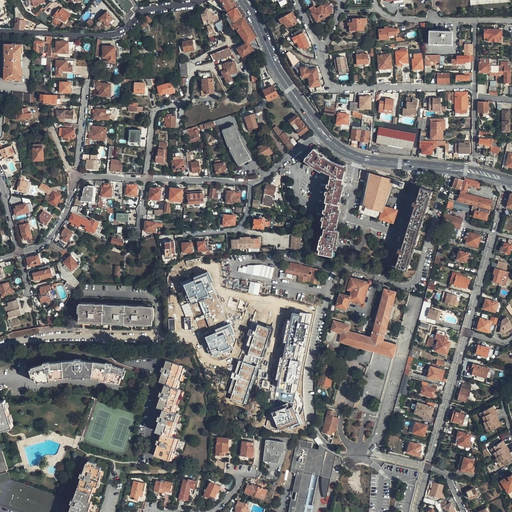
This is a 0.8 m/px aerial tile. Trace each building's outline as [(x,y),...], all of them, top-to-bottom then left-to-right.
[(126,12),(133,6),(129,0),(115,0),(120,5),(119,5),(126,12)] [(220,0),(228,11),(236,6),(232,0),(220,0)] [(317,21),(328,13),(332,11),(331,9),(329,6),(330,6),(328,2),(326,3),(325,2),(321,5),(315,9),(313,6),(308,9),(311,13),(317,21)] [(26,6),(23,7),(24,10),(37,15),(35,13),(32,11),(30,5),(26,6)] [(42,6),(35,13),(37,15),(41,10),(44,7),(42,6)] [(58,9),(53,16),(60,21),(61,19),(64,21),(64,22),(70,14),(62,8),(60,11),(58,9)] [(206,13),(201,14),(205,25),(207,24),(207,26),(206,26),(208,32),(210,31),(211,36),(215,34),(214,30),(216,30),(213,24),(211,25),(210,20),(218,17),(217,14),(218,13),(217,13),(215,11),(214,13),(212,12),(212,11),(207,8),(207,9),(205,11),(206,11),(206,13)] [(236,9),(228,13),(225,15),(227,18),(231,25),(242,18),(236,9)] [(48,16),(41,10),(37,15),(43,21),(48,16)] [(102,16),(98,19),(101,23),(103,21),(107,26),(111,22),(112,23),(115,20),(114,18),(107,11),(106,12),(104,10),(100,14),(102,16)] [(293,11),(280,18),(282,23),(284,22),(286,26),(291,23),(292,25),(299,21),(293,11)] [(349,17),(349,30),(356,29),(355,28),(364,28),(364,23),(365,23),(365,21),(364,16),(349,17)] [(254,38),(255,37),(253,34),(243,18),(242,18),(231,25),(233,29),(236,28),(245,41),(245,42),(254,38)] [(276,29),(281,27),(276,18),(271,21),(276,29)] [(15,28),(23,29),(23,24),(25,25),(25,20),(18,19),(17,23),(16,23),(15,28)] [(222,20),(216,23),(220,30),(225,27),(222,20)] [(385,28),(379,28),(380,39),(396,37),(395,32),(398,32),(399,32),(399,31),(400,31),(400,29),(399,28),(398,28),(397,27),(395,27),(389,27),(388,25),(384,26),(385,28)] [(293,36),(292,36),(294,42),(297,41),(300,47),(303,46),(304,47),(309,45),(303,31),(303,32),(301,28),(297,30),(292,33),(293,36)] [(501,29),(485,28),(485,36),(489,37),(489,39),(501,40),(501,29)] [(454,31),(431,30),(431,36),(429,36),(429,40),(431,40),(431,43),(453,44),(454,31)] [(238,49),(242,56),(254,49),(256,52),(261,50),(260,46),(259,47),(254,38),(245,42),(246,44),(238,49)] [(193,39),(184,41),(184,44),(180,45),(182,51),(186,51),(195,49),(193,39)] [(35,41),(34,41),(34,52),(47,52),(47,56),(51,56),(51,52),(52,45),(48,45),(43,45),(44,41),(39,41),(35,41)] [(57,41),(57,53),(72,53),(72,42),(57,41)] [(21,44),(3,44),(4,79),(21,79),(21,44)] [(212,53),(215,59),(230,54),(233,53),(231,49),(229,46),(212,53)] [(116,47),(104,47),(104,52),(102,52),(102,57),(103,57),(108,58),(108,62),(115,62),(115,58),(115,57),(118,57),(118,48),(116,48),(116,47)] [(292,65),(299,60),(289,51),(286,53),(292,65)] [(407,51),(396,52),(397,65),(408,64),(407,51)] [(357,64),(368,63),(367,53),(356,54),(357,64)] [(380,68),(392,67),(391,53),(378,55),(380,68)] [(441,54),(426,53),(426,65),(432,65),(435,64),(435,62),(436,63),(437,63),(438,62),(438,61),(441,61),(441,56),(441,54)] [(452,63),(458,63),(458,61),(465,61),(470,61),(473,61),(473,54),(469,54),(469,56),(465,56),(466,54),(461,54),(460,54),(460,55),(458,55),(458,58),(452,58),(452,63)] [(414,69),(423,68),(423,64),(423,58),(422,55),(415,55),(415,58),(413,58),(414,69)] [(339,58),(337,58),(338,69),(341,68),(341,71),(346,70),(349,70),(347,57),(345,57),(339,58)] [(478,59),(480,59),(481,61),(480,71),(489,71),(491,71),(496,71),(496,74),(496,81),(496,82),(498,83),(498,71),(498,70),(498,65),(498,61),(491,61),(491,58),(478,57),(478,59)] [(220,64),(227,82),(232,79),(231,76),(239,74),(238,68),(236,68),(235,60),(220,64)] [(74,61),(55,61),(55,76),(61,76),(61,73),(61,71),(62,71),(74,72),(74,61)] [(186,61),(180,62),(182,75),(188,75),(186,62),(186,61)] [(498,70),(505,70),(504,82),(511,82),(511,65),(508,65),(509,61),(501,61),(501,65),(498,65),(498,70)] [(311,86),(320,84),(316,67),(305,69),(304,67),(301,68),(303,76),(308,75),(311,86)] [(207,93),(213,93),(213,71),(199,72),(200,76),(202,76),(203,90),(207,90),(207,92),(207,93)] [(450,72),(438,71),(438,83),(450,82),(450,72)] [(111,84),(100,83),(100,79),(93,79),(93,83),(96,83),(96,90),(99,90),(99,95),(110,96),(111,84)] [(167,83),(158,85),(158,87),(155,88),(157,94),(160,93),(161,94),(165,93),(170,91),(170,92),(175,91),(172,81),(167,83)] [(70,82),(60,82),(60,92),(70,92),(70,82)] [(146,82),(135,82),(135,92),(141,91),(141,94),(145,94),(145,91),(146,91),(146,82)] [(269,99),(277,95),(273,85),(264,89),(269,99)] [(456,111),(468,111),(467,91),(456,91),(456,97),(453,97),(453,102),(454,102),(454,105),(456,105),(456,111)] [(12,92),(11,98),(30,103),(30,93),(12,92)] [(60,95),(55,95),(50,95),(45,95),(45,93),(38,93),(38,97),(40,97),(39,99),(43,99),(43,101),(48,101),(48,102),(54,103),(54,98),(60,98),(60,95)] [(371,108),(371,98),(367,98),(367,96),(360,96),(361,106),(364,106),(364,108),(371,108)] [(413,97),(406,97),(405,108),(407,108),(406,114),(411,114),(411,113),(416,114),(418,99),(413,99),(413,97)] [(434,97),(429,97),(429,110),(442,110),(441,105),(441,97),(437,97),(434,97)] [(387,109),(394,110),(395,99),(386,98),(386,101),(384,101),(381,100),(379,111),(386,112),(387,109)] [(479,112),(488,112),(489,102),(485,102),(483,102),(479,102),(479,112)] [(325,105),(324,113),(328,113),(332,114),(332,116),(334,116),(335,108),(336,109),(337,106),(331,105),(325,105)] [(15,114),(16,119),(31,117),(30,112),(27,112),(26,107),(17,109),(17,114),(15,114)] [(110,118),(110,114),(114,115),(115,109),(106,109),(97,108),(96,112),(94,112),(94,117),(110,118)] [(405,108),(403,108),(402,115),(416,117),(416,114),(411,113),(411,114),(406,114),(407,108),(405,108)] [(75,110),(57,109),(58,116),(74,118),(75,110)] [(258,126),(253,113),(244,116),(248,129),(258,126)] [(349,114),(339,113),(337,124),(342,125),(342,123),(348,123),(349,114)] [(175,126),(176,116),(171,115),(171,114),(168,114),(168,116),(166,116),(166,126),(175,126)] [(287,120),(288,120),(291,124),(294,122),(299,128),(296,131),(299,135),(307,129),(296,115),(293,117),(292,115),(287,119),(287,120)] [(432,119),(432,121),(432,128),(443,128),(446,128),(446,119),(443,119),(432,119)] [(216,124),(214,120),(205,123),(200,124),(202,129),(207,127),(213,125),(216,124)] [(251,157),(241,141),(235,124),(223,128),(230,148),(240,164),(251,157)] [(66,128),(64,128),(63,137),(74,138),(75,128),(74,128),(74,125),(66,125),(66,128)] [(105,140),(106,134),(107,127),(93,126),(92,132),(90,132),(89,138),(105,140)] [(276,126),(273,129),(275,131),(280,137),(286,145),(290,150),(294,145),(295,145),(297,143),(293,138),(291,140),(290,138),(285,132),(283,134),(276,126)] [(184,132),(188,130),(189,133),(194,132),(195,135),(193,136),(193,134),(189,135),(190,137),(188,137),(190,142),(193,141),(194,144),(198,143),(197,140),(200,139),(199,134),(198,130),(194,131),(193,127),(188,129),(184,130),(184,132)] [(377,143),(414,150),(417,134),(380,127),(377,143)] [(130,142),(133,130),(124,128),(122,140),(130,142)] [(443,138),(443,128),(432,128),(432,138),(443,138)] [(355,147),(356,140),(360,141),(361,130),(357,130),(353,129),(351,139),(352,139),(351,145),(355,147)] [(369,132),(361,130),(360,141),(368,142),(369,132)] [(478,143),(491,146),(490,151),(499,153),(500,146),(495,145),(496,140),(492,139),(492,140),(489,140),(490,139),(480,137),(480,138),(479,138),(478,143)] [(446,142),(446,140),(437,140),(433,140),(424,140),(420,140),(420,147),(423,148),(423,153),(433,153),(433,143),(437,143),(437,144),(438,144),(438,145),(446,145),(446,142)] [(460,142),(457,142),(457,151),(460,152),(470,152),(470,143),(465,143),(465,141),(460,141),(460,142)] [(159,145),(158,149),(158,152),(157,152),(156,153),(156,154),(156,155),(156,156),(156,161),(166,161),(167,156),(166,156),(166,149),(167,149),(167,146),(168,142),(159,142),(159,145)] [(274,154),(267,142),(258,146),(265,159),(274,154)] [(10,144),(0,148),(0,153),(1,157),(3,156),(6,155),(6,156),(14,153),(10,144)] [(45,144),(33,144),(34,160),(45,159),(45,144)] [(108,171),(111,171),(111,170),(122,171),(122,160),(112,159),(113,146),(109,146),(108,159),(108,171)] [(313,148),(305,159),(308,162),(313,165),(320,169),(326,172),(330,174),(325,202),(327,202),(322,228),(325,229),(335,231),(336,224),(338,224),(341,209),(339,209),(340,205),(338,205),(340,198),(341,198),(344,184),(343,184),(346,167),(342,166),(339,165),(334,162),(330,161),(327,159),(325,158),(322,156),(318,153),(313,148)] [(174,170),(185,168),(183,159),(182,159),(181,152),(172,153),(173,160),(172,161),(174,170)] [(98,168),(98,159),(98,155),(91,154),(83,154),(83,159),(87,159),(87,163),(86,168),(98,168)] [(192,162),(193,172),(201,171),(199,161),(192,162)] [(215,164),(217,172),(227,171),(225,162),(215,164)] [(359,212),(393,222),(396,211),(387,208),(393,187),(398,188),(398,186),(402,186),(403,183),(366,173),(359,212)] [(455,178),(453,187),(460,189),(462,180),(455,178)] [(29,181),(21,179),(20,183),(18,183),(17,189),(26,191),(29,181)] [(478,188),(480,183),(465,179),(461,190),(461,192),(458,201),(473,205),(489,210),(492,201),(462,192),(463,191),(466,192),(468,185),(473,186),(473,187),(478,188)] [(112,184),(108,184),(108,183),(104,183),(104,180),(99,180),(99,187),(101,187),(101,196),(112,197),(112,184)] [(51,186),(42,182),(41,184),(42,185),(41,188),(48,192),(49,190),(51,186)] [(127,184),(127,188),(125,188),(125,195),(137,195),(137,184),(127,184)] [(275,187),(265,185),(263,194),(264,194),(263,198),(272,200),(275,187)] [(56,205),(62,194),(59,193),(60,191),(58,190),(57,186),(51,186),(49,190),(48,192),(45,198),(47,199),(51,191),(53,192),(48,202),(56,205)] [(84,187),(83,192),(82,192),(82,197),(81,197),(81,201),(92,202),(92,197),(93,197),(93,187),(84,187)] [(151,188),(150,199),(161,201),(163,188),(159,187),(158,189),(151,188)] [(395,267),(407,271),(432,191),(420,187),(416,202),(413,201),(412,205),(415,206),(401,248),(399,247),(397,251),(400,252),(395,267)] [(170,201),(182,202),(184,189),(171,188),(170,201)] [(210,189),(209,198),(217,199),(218,194),(215,193),(216,189),(210,189)] [(222,193),(222,196),(227,197),(227,203),(234,203),(234,202),(240,202),(240,196),(236,196),(236,193),(235,193),(235,192),(227,191),(227,190),(223,190),(222,193)] [(204,203),(203,193),(188,194),(189,205),(204,203)] [(473,205),(458,201),(456,209),(470,213),(471,211),(471,209),(473,205)] [(42,202),(35,215),(40,215),(42,221),(46,224),(52,216),(44,210),(47,206),(42,202)] [(27,203),(17,205),(17,207),(15,208),(16,214),(16,218),(22,217),(21,213),(29,211),(27,203)] [(62,212),(64,208),(58,204),(54,210),(60,214),(62,212)] [(473,216),(486,220),(487,214),(488,214),(489,210),(473,205),(471,209),(473,210),(475,210),(473,216)] [(445,213),(442,224),(460,229),(462,219),(445,213)] [(71,214),(69,221),(77,225),(76,226),(79,227),(79,226),(90,231),(89,232),(94,234),(94,233),(95,233),(99,223),(91,220),(90,222),(71,214)] [(235,216),(224,214),(223,224),(228,225),(228,223),(234,224),(235,216)] [(253,227),(262,228),(263,219),(259,219),(259,220),(254,219),(253,227)] [(145,231),(156,232),(157,226),(163,226),(163,223),(146,221),(145,231)] [(20,224),(23,236),(24,239),(32,237),(31,234),(29,222),(20,224)] [(61,239),(66,243),(69,239),(69,240),(73,233),(65,228),(62,232),(64,233),(63,235),(63,236),(61,239)] [(335,231),(325,229),(323,235),(322,235),(321,239),(322,239),(321,246),(319,246),(318,249),(320,250),(319,254),(332,258),(333,250),(336,251),(337,247),(334,247),(336,240),(337,240),(338,238),(337,237),(338,232),(335,231)] [(480,235),(466,232),(465,236),(467,237),(465,244),(477,247),(480,235)] [(109,235),(109,242),(111,243),(122,246),(123,241),(120,240),(120,238),(112,236),(112,237),(109,235)] [(298,248),(299,235),(290,235),(289,248),(298,248)] [(232,248),(249,248),(248,236),(239,237),(239,239),(232,239),(232,248)] [(249,248),(259,247),(258,238),(250,238),(250,236),(248,236),(249,248)] [(198,242),(199,252),(206,251),(207,255),(210,255),(209,251),(208,251),(208,246),(207,239),(204,239),(204,242),(198,242)] [(504,243),(503,247),(502,247),(500,248),(499,250),(500,252),(505,253),(504,255),(507,256),(508,254),(509,254),(510,250),(511,250),(511,240),(508,239),(507,244),(504,243)] [(187,242),(187,243),(182,244),(183,253),(194,252),(194,249),(192,249),(192,243),(191,242),(191,241),(188,241),(187,242)] [(174,242),(165,243),(165,250),(165,253),(165,258),(169,257),(169,255),(175,255),(174,242)] [(67,253),(74,246),(70,243),(63,250),(67,253)] [(465,262),(468,253),(460,251),(461,247),(457,246),(456,248),(459,249),(459,250),(458,250),(457,255),(453,253),(452,258),(465,262)] [(29,267),(41,264),(39,255),(27,258),(29,267)] [(75,287),(79,283),(69,273),(78,264),(71,256),(64,263),(66,266),(65,268),(59,261),(57,263),(60,277),(75,287)] [(290,268),(301,271),(302,265),(303,264),(292,261),(290,268)] [(491,280),(506,285),(509,272),(504,270),(505,265),(498,263),(496,268),(495,268),(491,280)] [(240,271),(271,278),(274,267),(262,264),(247,265),(247,267),(243,266),(243,268),(240,267),(240,271)] [(311,268),(302,265),(301,271),(300,276),(298,281),(307,284),(311,268)] [(300,276),(301,271),(290,268),(287,267),(286,272),(300,276)] [(32,274),(34,280),(55,275),(53,269),(32,274)] [(321,270),(314,269),(310,284),(317,287),(321,270)] [(208,271),(180,282),(212,358),(232,350),(230,344),(234,342),(232,336),(236,335),(208,271)] [(282,273),(281,277),(296,281),(297,277),(282,273)] [(453,284),(466,288),(467,283),(468,283),(470,278),(456,274),(453,284)] [(350,301),(362,304),(362,305),(362,306),(363,306),(364,306),(365,306),(366,305),(365,303),(364,303),(369,284),(370,284),(371,284),(371,283),(371,282),(371,281),(370,281),(369,281),(368,282),(348,277),(345,289),(351,291),(350,296),(339,293),(336,306),(347,309),(350,301)] [(250,281),(248,293),(258,295),(261,284),(250,281)] [(8,282),(0,284),(0,289),(2,295),(12,292),(10,287),(9,287),(8,282)] [(63,286),(69,297),(75,288),(66,282),(63,286)] [(40,302),(51,300),(50,295),(48,295),(47,290),(50,290),(49,285),(39,288),(41,297),(39,297),(40,302)] [(334,322),(331,331),(342,334),(339,343),(374,352),(393,357),(397,345),(382,340),(395,291),(385,289),(371,338),(349,331),(350,326),(334,322)] [(457,295),(447,292),(444,302),(454,305),(456,300),(457,295)] [(13,299),(6,302),(7,306),(9,311),(7,312),(8,318),(20,314),(17,303),(15,304),(13,299)] [(483,308),(486,309),(495,312),(496,307),(498,303),(485,299),(483,308)] [(419,320),(426,322),(427,316),(436,319),(438,310),(430,308),(431,303),(424,301),(419,320)] [(152,325),(152,305),(80,302),(79,322),(152,325)] [(188,303),(181,306),(186,317),(193,314),(188,303)] [(311,316),(290,312),(272,400),(293,404),(311,316)] [(504,332),(511,326),(511,324),(506,316),(503,319),(499,331),(504,332)] [(493,317),(492,321),(481,318),(477,329),(488,332),(491,323),(496,324),(498,318),(493,317)] [(273,329),(252,321),(228,393),(231,394),(230,399),(246,405),(273,329)] [(437,330),(436,335),(437,335),(437,338),(435,337),(435,338),(429,337),(427,344),(432,346),(431,351),(434,352),(435,351),(447,354),(451,341),(446,339),(447,338),(445,337),(446,333),(437,330)] [(326,349),(337,352),(339,343),(342,334),(331,331),(331,334),(327,345),(326,349)] [(490,348),(478,345),(476,354),(488,357),(488,356),(491,357),(493,350),(490,349),(490,348)] [(413,358),(415,358),(417,350),(411,348),(409,356),(413,358)] [(36,382),(44,380),(44,382),(50,380),(56,380),(56,377),(64,377),(71,376),(71,378),(77,378),(83,378),(84,376),(91,377),(99,378),(99,380),(105,381),(111,383),(111,381),(119,383),(121,377),(123,378),(125,370),(123,369),(124,368),(111,364),(112,363),(106,362),(106,363),(93,361),(80,360),(81,359),(75,359),(75,360),(62,361),(49,362),(49,361),(43,362),(44,364),(32,367),(32,369),(30,369),(32,377),(34,376),(36,382)] [(154,455),(168,460),(175,438),(169,436),(177,413),(171,411),(178,389),(173,387),(180,365),(166,360),(164,367),(161,367),(160,370),(162,371),(159,382),(164,384),(162,392),(160,391),(158,395),(161,395),(157,406),(163,409),(160,416),(158,415),(157,419),(159,420),(156,431),(161,433),(159,440),(156,440),(155,443),(158,444),(154,455)] [(324,365),(321,376),(332,379),(334,374),(329,372),(330,367),(324,365)] [(489,369),(473,365),(471,370),(473,371),(472,375),(486,379),(489,369)] [(430,366),(426,378),(434,380),(434,378),(441,380),(444,370),(430,366)] [(406,367),(404,375),(407,375),(410,376),(412,368),(410,368),(406,367)] [(330,387),(332,379),(321,376),(318,386),(325,389),(326,386),(330,387)] [(462,384),(457,400),(466,403),(471,387),(462,384)] [(422,385),(419,393),(434,397),(436,389),(422,385)] [(399,407),(402,394),(401,394),(399,393),(395,406),(394,411),(399,413),(400,413),(401,408),(399,407)] [(5,399),(0,400),(0,429),(13,425),(5,399)] [(417,402),(414,413),(424,416),(424,414),(431,416),(434,406),(417,402)] [(501,425),(497,416),(498,415),(493,406),(479,413),(484,423),(482,424),(487,432),(501,425)] [(327,410),(324,422),(336,426),(338,419),(332,418),(334,413),(327,410)] [(463,426),(464,420),(466,421),(468,416),(454,413),(451,423),(459,425),(463,426)] [(324,422),(321,432),(329,434),(330,432),(334,433),(336,426),(324,422)] [(416,422),(413,433),(424,436),(427,425),(416,422)] [(508,431),(500,435),(502,440),(510,436),(508,431)] [(455,445),(468,448),(468,447),(470,447),(472,444),(469,443),(471,436),(459,433),(455,445)] [(217,437),(217,443),(216,443),(215,455),(223,456),(224,453),(227,453),(228,438),(217,437)] [(263,459),(278,462),(279,457),(280,458),(281,453),(282,454),(283,443),(268,440),(267,444),(265,444),(263,459)] [(511,459),(511,455),(508,450),(509,449),(503,440),(490,450),(495,458),(494,459),(501,467),(511,459)] [(254,458),(255,450),(255,449),(255,448),(254,448),(254,447),(254,443),(242,441),(240,456),(254,458)] [(307,444),(297,441),(290,475),(296,476),(292,494),(296,495),(295,502),(290,501),(288,511),(303,511),(312,476),(318,478),(322,479),(330,480),(335,457),(322,448),(319,448),(318,452),(308,450),(309,446),(307,445),(307,444)] [(407,452),(420,456),(421,451),(420,450),(421,445),(410,442),(407,452)] [(465,458),(461,471),(473,474),(474,466),(473,466),(474,461),(465,458)] [(85,511),(86,511),(87,511),(91,501),(89,501),(94,486),(97,486),(101,475),(98,475),(101,467),(95,465),(95,463),(88,460),(87,462),(86,462),(82,473),(80,473),(79,476),(81,477),(73,499),(71,498),(71,500),(70,502),(72,503),(68,511),(85,511)] [(9,480),(6,472),(0,474),(0,504),(23,511),(62,511),(66,500),(9,480)] [(511,499),(511,473),(511,474),(500,482),(497,484),(501,491),(505,489),(508,494),(511,500),(511,499)] [(312,476),(303,511),(310,511),(318,478),(312,476)] [(184,480),(179,498),(188,500),(191,488),(195,489),(197,481),(189,479),(188,480),(187,480),(184,480)] [(326,501),(330,480),(322,479),(321,485),(321,491),(323,498),(323,501),(326,501)] [(133,481),(129,497),(134,498),(135,495),(142,497),(143,492),(142,491),(143,484),(133,481)] [(156,481),(154,491),(159,492),(165,493),(170,494),(172,483),(165,481),(164,483),(156,481)] [(209,481),(202,495),(207,498),(209,495),(214,497),(217,491),(218,492),(220,486),(209,481)] [(431,496),(440,498),(441,498),(444,499),(446,495),(442,493),(444,486),(435,483),(431,496)] [(248,485),(245,492),(261,500),(266,490),(253,484),(252,486),(248,485)] [(471,500),(478,496),(478,494),(480,493),(478,489),(475,490),(475,489),(467,492),(467,493),(466,494),(468,497),(469,496),(471,500)] [(244,511),(246,509),(248,505),(242,502),(241,503),(237,501),(235,506),(236,506),(234,511),(244,511)] [(455,511),(452,504),(447,507),(445,502),(441,504),(443,509),(444,511),(455,511)]
